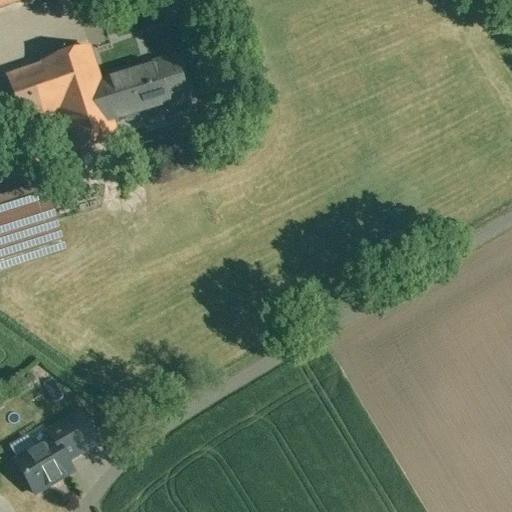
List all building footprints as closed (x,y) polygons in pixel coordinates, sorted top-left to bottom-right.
[(0,0),(0,8),(25,0),(0,0)] [(91,51),(5,79),(22,130),(57,118),(69,156),(119,140),(111,117),(101,86),(102,86),(91,51)] [(156,69),(128,77),(128,78),(102,86),(101,86),(111,117),(138,109),(141,117),(158,112),(158,109),(187,100),(180,81),(179,81),(173,61),(155,67),(156,69)] [(43,189),(0,203),(0,260),(60,241),(43,189)] [(80,415),(47,434),(52,442),(53,442),(66,463),(98,444),(80,415)] [(52,442),(15,464),(34,495),(72,473),(66,463),(53,442),(52,442)]
